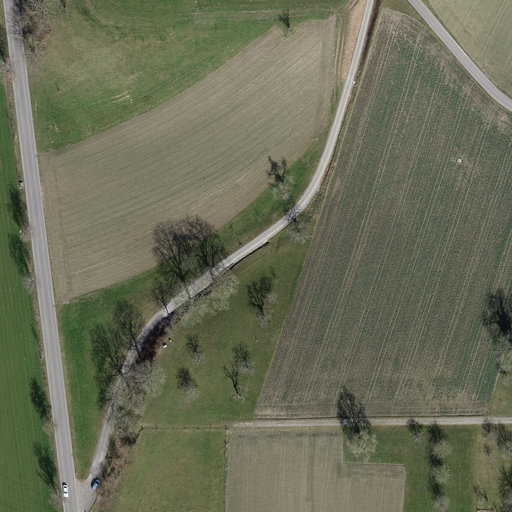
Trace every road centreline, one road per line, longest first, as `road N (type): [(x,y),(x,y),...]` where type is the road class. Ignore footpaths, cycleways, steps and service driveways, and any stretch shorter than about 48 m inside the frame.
road 1 (track): [(370,0),(315,186),(283,224),(147,331),(124,377),(92,485),(72,510)]
road 2 (tertiary): [(11,0),(72,511)]
road 3 (track): [(165,426),(511,420)]
road 4 (unclassified): [(413,0),(511,105)]
